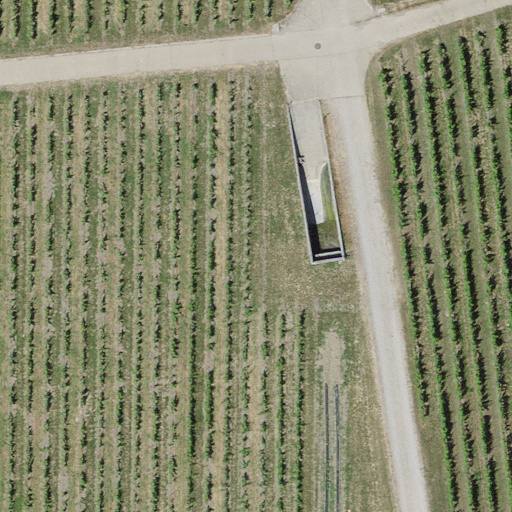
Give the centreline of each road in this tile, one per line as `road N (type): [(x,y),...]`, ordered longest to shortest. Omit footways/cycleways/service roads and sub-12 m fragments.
road 1 (track): [(339,31),(0,66)]
road 2 (track): [(379,287),(339,31)]
road 3 (track): [(379,287),(415,511)]
